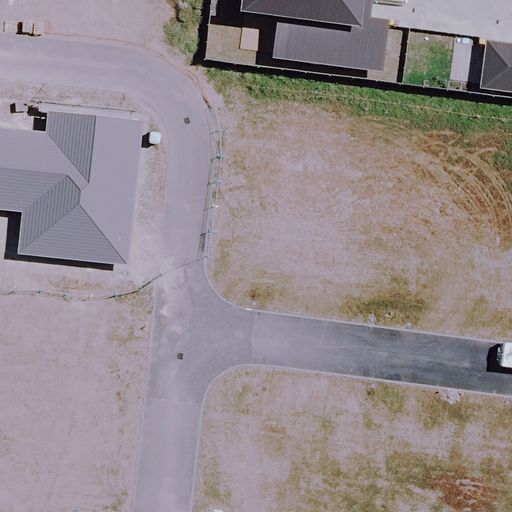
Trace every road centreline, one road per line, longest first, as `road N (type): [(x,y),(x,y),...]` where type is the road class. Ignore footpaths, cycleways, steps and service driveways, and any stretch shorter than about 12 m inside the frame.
road 1 (unknown): [(511,284),(331,264),(184,364),(169,511)]
road 2 (unknown): [(0,45),(136,63),(170,154),(184,364)]
